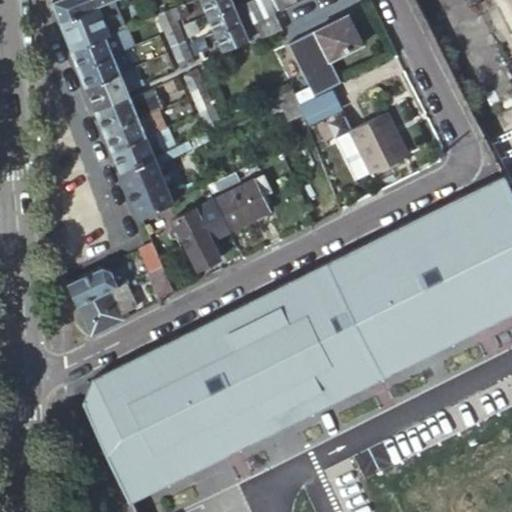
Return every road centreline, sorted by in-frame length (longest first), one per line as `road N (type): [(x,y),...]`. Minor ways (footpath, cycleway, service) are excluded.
road 1 (residential): [(397,0),(475,160),(91,355),(24,367)]
road 2 (tertiary): [(2,0),(15,205)]
road 3 (tertiary): [(15,205),(24,367)]
road 4 (unknown): [(15,205),(102,177),(130,238)]
road 5 (tertiary): [(24,367),(24,511)]
